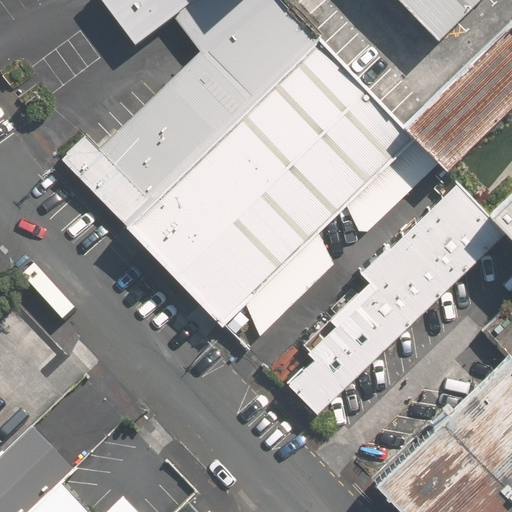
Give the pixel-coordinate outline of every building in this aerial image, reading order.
[(129,219),(319,36),(282,0),(108,0),(137,39),(178,10),(201,44),(103,141),(87,128),(65,150),(129,219)] [(471,0),(405,0),(437,33),(471,0)] [(511,16),(407,115),(449,163),(511,100),(511,16)] [(222,314),(413,131),(319,36),(129,219),(222,314)] [(511,185),(490,207),(511,229),(511,185)] [(479,222),(447,189),(352,281),(366,295),(298,360),(305,367),(281,390),(309,420),(486,249),(494,218),(479,222)] [(442,411),(511,482),(511,348),(510,346),(442,411)] [(511,511),(511,482),(442,411),(377,474),(412,511),(511,511)] [(72,464),(32,426),(3,448),(0,451),(0,511),(22,511),(58,478),(72,464)] [(22,511),(137,511),(122,496),(105,511),(91,511),(58,478),(22,511)] [(201,511),(189,499),(175,511),(201,511)]
